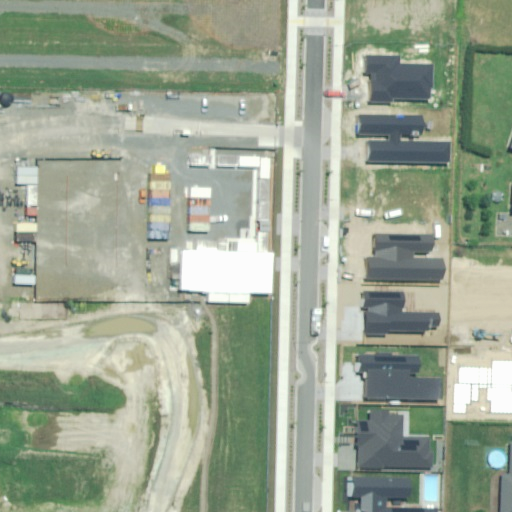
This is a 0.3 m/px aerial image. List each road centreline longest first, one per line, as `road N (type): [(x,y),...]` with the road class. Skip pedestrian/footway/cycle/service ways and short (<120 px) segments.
road 1 (residential): [(317,0),(305,511)]
road 2 (residential): [(0,171),(212,135)]
road 3 (residential): [(0,343),(209,323)]
road 4 (residential): [(158,507),(209,323)]
road 5 (residential): [(209,323),(212,135)]
